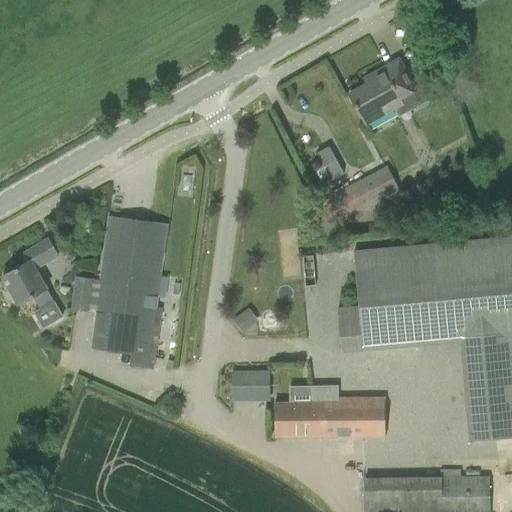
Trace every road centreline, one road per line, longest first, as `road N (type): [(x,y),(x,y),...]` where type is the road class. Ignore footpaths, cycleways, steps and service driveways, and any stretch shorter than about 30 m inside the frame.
road 1 (track): [(335,511),(273,460),(196,420),(234,151),(201,90)]
road 2 (tertiary): [(0,207),(359,0)]
